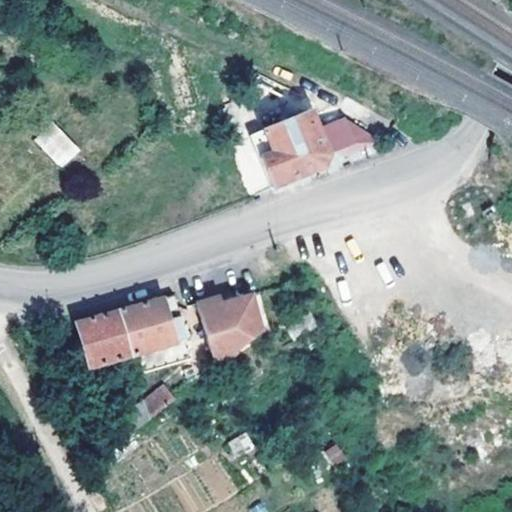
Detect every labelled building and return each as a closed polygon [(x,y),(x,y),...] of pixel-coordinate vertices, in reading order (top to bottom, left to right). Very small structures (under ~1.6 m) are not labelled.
[(290,98),(295,76),(266,62),(262,96),(290,98)] [(309,112),(250,135),(253,141),(272,191),(291,183),(335,165),(320,130),(309,112)] [(335,165),(391,144),(344,119),(320,130),(335,165)] [(51,121),(32,140),(63,168),(81,148),(51,121)] [(225,293),(227,300),(239,297),(237,290),(225,293)] [(203,300),(221,365),(268,328),(258,292),(239,297),(227,300),(225,293),(203,300)] [(181,307),(177,293),(159,300),(164,313),(181,307)] [(164,313),(159,300),(139,306),(117,311),(132,356),(175,345),(167,322),(164,313)] [(132,356),(117,311),(88,318),(74,321),(89,370),(132,356)] [(167,322),(175,345),(190,339),(182,316),(167,322)] [(114,386),(94,391),(98,406),(119,401),(114,386)] [(145,400),(152,417),(176,400),(166,386),(145,400)] [(103,441),(109,451),(152,417),(145,400),(114,422),(110,436),(103,441)] [(246,433),(226,442),(233,457),(253,448),(246,433)]
